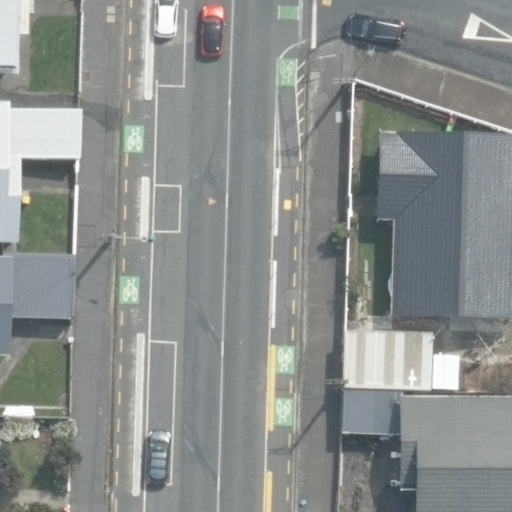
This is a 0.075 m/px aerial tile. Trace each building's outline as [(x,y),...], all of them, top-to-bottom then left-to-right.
[(0,0),(0,76),(18,77),(19,39),(27,39),(27,0),(0,0)] [(0,245),(18,246),(21,160),(81,162),(82,115),(9,113),(9,107),(0,106),(0,245)] [(389,318),(511,322),(511,136),(379,133),(376,223),(392,223),(389,318)] [(0,360),(8,360),(10,321),(73,323),(75,257),(11,256),(11,261),(0,260),(0,360)] [(341,389),(431,390),(463,390),(463,357),(432,357),(432,332),(342,331),(341,389)] [(511,511),(511,396),(431,396),(431,390),(341,389),(341,438),(399,438),(398,494),(415,494),(414,511),(511,511)]
